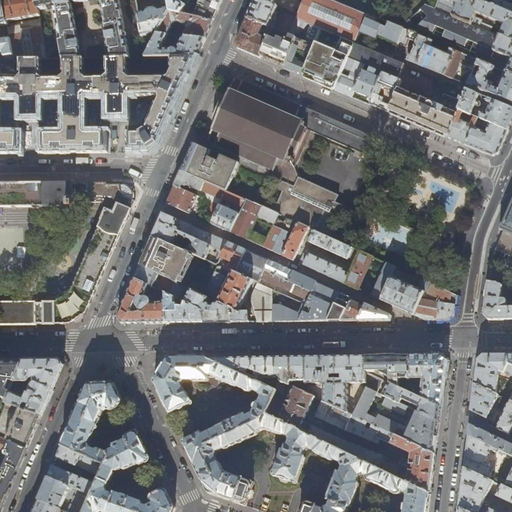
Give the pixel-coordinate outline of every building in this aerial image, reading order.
[(0,0),(0,27),(0,30),(9,29),(8,25),(7,22),(3,0),(0,0)] [(3,0),(7,22),(36,17),(37,20),(8,25),(9,29),(11,39),(14,56),(15,59),(21,59),(43,59),(48,59),(39,10),(36,0),(3,0)] [(36,0),(39,10),(55,7),(64,59),(83,59),(73,6),(72,5),(72,2),(74,1),(76,3),(95,0),(102,0),(102,1),(112,58),(128,58),(130,58),(120,0),(36,0)] [(168,0),(169,3),(170,9),(171,13),(180,15),(184,9),(178,5),(177,0),(168,0)] [(195,0),(194,5),(188,3),(184,9),(180,15),(213,22),(217,14),(222,0),(195,0)] [(255,0),(252,8),(247,19),(264,26),(273,29),(274,30),(277,22),(272,20),(274,14),(277,14),(278,12),(275,11),(277,8),(281,10),(280,7),(275,5),(276,0),(304,0),(296,21),(314,28),(308,43),(315,46),(316,45),(320,34),(321,31),(325,32),(342,39),(355,45),(367,19),(368,15),(331,0),(255,0)] [(511,15),(492,6),(485,4),(476,0),(439,0),(439,2),(456,9),(453,17),(456,19),(432,41),(433,42),(450,49),(455,51),(477,60),(511,75),(511,15)] [(511,4),(501,0),(494,0),(492,6),(511,15),(511,4)] [(453,17),(425,5),(401,28),(404,29),(427,39),(432,41),(456,19),(453,17)] [(171,13),(170,9),(159,11),(157,9),(148,10),(147,13),(139,14),(143,37),(150,35),(152,35),(153,34),(155,34),(156,32),(159,34),(171,13)] [(180,15),(171,13),(159,34),(159,35),(167,36),(172,24),(176,22),(180,24),(179,26),(181,27),(182,25),(185,27),(186,30),(183,37),(205,40),(207,35),(213,22),(180,15)] [(264,26),(247,19),(241,34),(236,44),(238,49),(249,53),(261,58),(261,56),(268,39),(260,36),(264,26)] [(387,28),(367,19),(355,45),(348,59),(365,66),(371,69),(378,72),(383,74),(398,80),(405,64),(396,61),(359,45),(364,34),(376,39),(378,35),(398,43),(399,41),(404,29),(401,28),(389,23),(387,28)] [(274,30),(273,29),(268,39),(261,56),(271,61),(286,67),(296,39),(274,30)] [(427,39),(404,29),(399,41),(405,43),(404,45),(405,46),(407,45),(410,39),(416,42),(414,47),(412,47),(407,60),(416,64),(427,39)] [(167,36),(159,35),(154,44),(147,58),(171,58),(198,57),(200,53),(205,40),(183,37),(176,51),(173,50),(163,50),(163,47),(167,36)] [(0,53),(5,52),(6,57),(14,56),(11,39),(0,41),(0,53)] [(308,43),(296,39),(286,67),(285,69),(292,71),(303,76),(308,64),(294,59),(297,51),(311,57),(315,46),(308,43)] [(336,54),(316,45),(315,46),(311,57),(308,64),(303,76),(308,79),(323,85),(335,90),(348,59),(355,45),(342,39),(336,54)] [(432,41),(427,39),(416,64),(430,70),(444,76),(455,51),(450,49),(448,54),(430,47),(433,42),(432,41)] [(154,44),(144,45),(147,58),(154,44)] [(477,60),(455,51),(444,76),(453,79),(459,62),(474,68),(475,65),(477,60)] [(0,153),(21,154),(22,134),(1,134),(0,132),(0,99),(1,98),(19,98),(21,100),(21,120),(42,120),(42,100),(44,98),(62,98),(64,100),(64,131),(61,133),(41,133),(42,153),(108,153),(108,132),(87,133),(85,131),(85,99),(87,97),(106,97),(107,100),(107,119),(128,118),(128,99),(130,97),(157,96),(158,99),(145,129),(141,133),(128,133),(128,153),(149,152),(160,146),(165,132),(181,95),(198,57),(171,58),(171,69),(169,75),(166,77),(132,77),(129,74),(128,58),(112,58),(107,58),(107,74),(104,77),(88,78),(85,74),(85,59),(83,59),(64,59),(65,74),(61,78),(46,78),(42,75),(43,59),(21,59),(21,75),(18,78),(3,78),(0,75),(0,153)] [(365,66),(348,59),(335,90),(343,93),(353,97),(363,72),(365,66)] [(467,85),(503,100),(511,103),(511,75),(477,60),(475,65),(481,68),(477,78),(471,75),(467,85)] [(378,72),(371,69),(368,74),(363,72),(353,97),(361,101),(370,105),(381,79),(376,77),(378,72)] [(398,80),(383,74),(381,79),(370,105),(379,109),(388,112),(389,111),(398,88),(401,81),(398,80)] [(252,85),(242,81),(241,82),(237,80),(233,81),(226,98),(222,96),(215,112),(212,120),(216,122),(211,132),(207,141),(209,141),(210,141),(215,143),(214,145),(274,171),(271,177),(283,182),(294,187),(298,179),(295,170),(284,165),(288,157),(295,161),(308,130),(355,151),(353,154),(360,157),(361,154),(363,155),(372,137),(356,130),(315,112),(285,99),(252,85)] [(429,101),(398,88),(389,111),(396,114),(419,124),(435,131),(449,137),(459,111),(461,105),(433,93),(429,101)] [(479,119),(508,131),(509,131),(511,123),(511,108),(467,90),(461,105),(459,111),(464,113),(476,118),(479,119)] [(464,113),(459,111),(449,137),(448,138),(455,141),(467,145),(476,127),(477,123),(479,119),(476,118),(472,126),(461,121),(464,113)] [(508,131),(479,119),(477,123),(489,128),(487,134),(479,131),(480,128),(476,127),(467,145),(493,156),(499,154),(501,148),(508,131)] [(211,151),(193,144),(187,158),(181,171),(205,182),(227,192),(239,164),(221,156),(219,159),(209,155),(211,151)] [(205,182),(181,171),(178,179),(175,186),(185,190),(187,186),(192,188),(190,193),(203,198),(203,192),(201,191),(205,182)] [(294,187),(283,182),(280,188),(280,189),(280,190),(281,191),(282,192),(283,192),(274,213),(299,224),(310,228),(309,229),(315,231),(330,238),(344,208),(336,205),(339,197),(298,179),(294,187)] [(227,192),(205,182),(201,191),(203,192),(203,198),(214,203),(207,216),(214,219),(221,203),(223,199),(227,192)] [(123,183),(86,183),(87,205),(103,205),(104,207),(105,209),(106,210),(70,294),(54,304),(35,305),(35,303),(0,303),(0,324),(70,324),(86,313),(135,201),(134,199),(124,184),(123,183)] [(0,207),(14,207),(14,208),(16,208),(16,207),(34,207),(34,208),(37,208),(37,207),(54,207),(54,208),(56,208),(57,207),(64,207),(64,206),(72,205),(72,203),(74,203),(73,184),(56,184),(56,183),(53,183),(53,184),(45,184),(43,184),(35,184),(33,184),(25,184),(23,184),(15,184),(13,184),(13,185),(5,185),(5,184),(3,184),(3,185),(0,184),(0,207)] [(382,186),(376,183),(369,198),(376,201),(382,186)] [(126,185),(124,184),(134,199),(134,193),(132,190),(130,187),(127,185),(126,185)] [(185,190),(175,186),(171,196),(167,204),(184,212),(190,214),(195,201),(201,203),(203,198),(190,193),(185,190)] [(245,200),(227,192),(223,199),(240,206),(238,210),(236,210),(235,213),(229,210),(230,207),(221,203),(214,219),(212,225),(219,228),(230,233),(245,200)] [(511,198),(505,214),(499,229),(504,230),(496,249),(511,256),(511,198)] [(230,233),(256,245),(283,257),(299,224),(274,213),(245,200),(230,233)] [(181,222),(163,214),(161,219),(153,237),(175,246),(178,239),(181,241),(182,239),(179,238),(179,236),(182,237),(183,236),(194,241),(189,252),(194,255),(205,259),(211,247),(224,253),(229,243),(181,222)] [(310,228),(299,224),(283,257),(294,261),(309,229),(310,228)] [(330,238),(315,231),(312,238),(309,236),(306,241),(347,260),(349,255),(353,257),(350,263),(354,265),(359,252),(330,238)] [(175,246),(153,237),(146,253),(140,267),(158,275),(162,277),(176,284),(181,286),(194,255),(189,252),(175,246)] [(235,246),(229,243),(224,253),(220,261),(223,262),(224,260),(232,263),(230,266),(224,264),(222,268),(223,268),(235,273),(246,251),(235,246)] [(255,255),(246,251),(235,273),(253,281),(258,284),(259,284),(259,282),(260,279),(261,279),(269,261),(255,255)] [(345,284),(349,274),(342,271),(342,270),(305,252),(299,264),(319,273),(345,284)] [(372,257),(359,252),(354,265),(349,274),(345,284),(358,290),(372,257)] [(280,266),(269,261),(261,279),(308,301),(312,293),(288,282),(293,272),(280,266)] [(396,268),(386,263),(371,296),(382,301),(392,278),(394,271),(395,269),(396,268)] [(446,278),(422,266),(419,274),(423,275),(442,285),(446,278)] [(156,281),(158,275),(140,267),(137,274),(134,279),(148,286),(152,288),(155,281),(156,281)] [(235,273),(223,268),(222,272),(231,276),(218,303),(232,310),(238,313),(253,281),(235,273)] [(225,277),(215,272),(206,290),(207,291),(206,293),(210,295),(211,292),(216,295),(225,277)] [(305,277),(293,272),(288,282),(312,293),(316,282),(305,277)] [(176,284),(162,277),(156,290),(166,294),(170,296),(176,284)] [(427,283),(421,280),(417,289),(392,278),(382,301),(395,307),(414,316),(420,300),(424,292),(427,283)] [(148,286),(134,279),(125,299),(118,318),(122,324),(132,324),(157,323),(166,323),(166,303),(150,303),(150,302),(150,301),(149,300),(149,299),(148,298),(147,298),(146,297),(147,295),(144,295),(148,286)] [(497,283),(488,281),(486,302),(484,314),(489,319),(511,319),(511,301),(506,302),(508,288),(497,283)] [(329,288),(316,282),(312,293),(308,301),(306,306),(305,322),(318,322),(327,322),(340,293),(329,288)] [(428,282),(427,283),(424,292),(442,301),(441,304),(437,303),(437,304),(420,300),(414,316),(425,320),(430,320),(448,320),(454,315),(455,305),(456,295),(446,292),(446,291),(428,282)] [(181,286),(176,284),(170,296),(174,298),(180,301),(186,288),(181,286)] [(259,284),(258,284),(251,297),(257,322),(265,322),(272,322),(272,291),(260,285),(258,284),(259,284)] [(208,299),(191,291),(185,303),(203,312),(204,323),(220,323),(232,323),(232,310),(218,303),(213,307),(210,307),(210,306),(209,305),(208,304),(207,304),(206,304),(208,299)] [(293,300),(272,291),(272,322),(284,322),(293,322),(293,300)] [(170,296),(166,294),(166,303),(166,323),(185,323),(204,323),(203,312),(185,303),(185,308),(183,307),(177,307),(177,304),(174,304),(174,298),(170,296)] [(306,306),(293,300),(293,322),(300,322),(305,322),(306,306)] [(358,305),(351,301),(342,322),(351,322),(358,321),(365,308),(358,305)] [(380,311),(366,305),(365,308),(358,321),(372,321),(390,321),(391,316),(380,311)] [(238,313),(232,310),(232,323),(241,322),(249,322),(248,313),(238,313)] [(495,355),(484,355),(478,360),(476,376),(475,385),(496,394),(500,371),(511,376),(511,396),(510,400),(511,401),(511,366),(508,364),(508,354),(495,355)] [(387,356),(366,356),(366,373),(382,380),(388,383),(413,395),(412,383),(410,383),(410,379),(422,378),(420,398),(441,408),(444,386),(447,361),(443,355),(426,356),(387,356)] [(349,356),(336,357),(336,375),(341,375),(341,380),(336,380),(335,407),(337,408),(342,411),(348,413),(347,385),(349,383),(365,383),(366,373),(366,356),(349,356)] [(253,357),(209,358),(275,391),(275,386),(262,380),(262,378),(276,378),(276,357),(253,357)] [(275,386),(275,391),(276,392),(280,381),(305,393),(305,388),(306,384),(306,357),(288,357),(276,357),(276,378),(275,386)] [(320,357),(306,357),(306,384),(322,383),(324,384),(324,402),(335,407),(336,380),(336,375),(336,357),(320,357)] [(275,391),(209,358),(173,358),(168,358),(154,381),(170,414),(192,403),(187,392),(186,393),(182,385),(185,380),(193,380),(193,381),(207,381),(209,379),(209,376),(212,376),(234,387),(235,387),(236,386),(250,392),(253,391),(259,393),(260,398),(258,401),(255,404),(252,413),(246,416),(245,414),(202,435),(200,431),(198,430),(193,433),(193,435),(193,436),(183,441),(209,493),(246,506),(249,498),(250,499),(252,498),(254,493),(253,491),(252,491),(252,490),(253,486),(252,482),(244,479),(245,478),(244,478),(243,479),(227,473),(223,470),(220,463),(218,463),(216,457),(217,453),(223,450),(226,450),(257,435),(257,433),(264,430),(282,436),(284,435),(288,437),(290,441),(288,445),(286,446),(284,450),(282,450),(274,473),(276,476),(281,478),(280,479),(282,481),(287,483),(289,482),(289,481),(293,483),(298,481),(306,458),(305,454),(307,449),(310,448),(315,450),(316,453),(333,461),(334,461),(335,459),(341,463),(343,467),(341,472),(339,471),(338,471),(328,500),(331,501),(329,507),(325,509),(318,506),(318,505),(309,502),(305,504),(304,509),(303,508),(301,509),(299,511),(348,511),(349,508),(350,508),(351,507),(360,483),(358,480),(360,474),(364,473),(368,475),(368,477),(369,480),(397,494),(400,493),(401,491),(406,493),(408,497),(407,505),(405,505),(403,511),(427,511),(430,494),(407,483),(395,477),(307,434),(298,430),(266,414),(270,405),(276,392),(275,391)] [(24,360),(14,385),(15,386),(17,387),(18,387),(19,387),(20,387),(21,387),(21,386),(22,386),(23,385),(23,384),(24,384),(24,383),(24,382),(29,382),(30,378),(34,378),(25,397),(11,391),(8,400),(6,404),(21,409),(24,403),(29,405),(27,411),(42,416),(51,394),(64,366),(60,359),(39,360),(24,360)] [(0,360),(0,397),(8,400),(11,391),(14,385),(24,360),(12,360),(0,360)] [(382,380),(366,373),(365,383),(365,388),(376,393),(382,380)] [(280,381),(276,392),(282,395),(284,390),(290,393),(285,402),(289,404),(287,407),(284,405),(280,414),(274,412),(276,408),(270,405),(266,414),(298,430),(314,397),(305,393),(280,381)] [(413,395),(388,383),(382,396),(399,403),(401,398),(414,404),(411,409),(439,422),(440,416),(441,408),(420,398),(413,395)] [(100,511),(101,511),(102,511),(173,511),(174,509),(165,489),(154,495),(151,500),(153,504),(148,506),(144,505),(143,502),(107,489),(114,471),(117,472),(122,469),(123,470),(125,471),(138,464),(139,465),(141,466),(142,468),(152,463),(136,429),(126,434),(127,436),(126,438),(126,439),(113,446),(114,449),(106,452),(95,448),(94,450),(89,448),(88,444),(90,438),(91,437),(100,418),(99,417),(102,411),(107,409),(111,410),(124,404),(114,384),(89,385),(75,417),(62,446),(104,466),(100,477),(97,485),(91,496),(84,511),(100,511)] [(496,394),(475,385),(471,417),(492,427),(495,422),(488,418),(499,396),(496,394)] [(316,393),(305,388),(305,393),(314,397),(316,393)] [(376,393),(365,388),(352,415),(363,420),(375,396),(381,399),(379,404),(404,415),(404,414),(413,418),(408,428),(412,431),(409,437),(401,433),(404,427),(374,412),(371,420),(368,419),(366,422),(371,424),(435,455),(438,435),(439,422),(411,409),(399,403),(382,396),(376,393)] [(511,401),(510,400),(496,429),(508,435),(511,427),(511,401)] [(324,402),(321,401),(314,416),(377,444),(379,439),(411,453),(409,461),(401,456),(401,457),(397,455),(395,456),(393,460),(382,456),(381,454),(377,452),(376,453),(311,425),(307,434),(395,477),(398,470),(401,471),(402,468),(408,471),(407,483),(430,494),(433,470),(435,455),(371,424),(368,430),(364,428),(366,422),(363,420),(352,415),(348,413),(342,411),(341,415),(337,413),(338,412),(336,410),(337,408),(335,407),(324,402)] [(21,409),(6,404),(0,419),(0,438),(10,442),(27,450),(32,438),(42,416),(27,411),(21,409)] [(511,445),(470,425),(468,436),(506,453),(511,456),(511,445)] [(506,453),(468,436),(466,455),(464,466),(490,477),(496,464),(492,462),(491,465),(485,462),(491,451),(499,454),(504,456),(506,453)] [(10,442),(0,438),(0,456),(4,458),(6,451),(10,442)] [(0,477),(0,511),(12,485),(27,450),(10,442),(6,451),(11,453),(0,477)] [(83,470),(100,477),(104,466),(62,446),(57,458),(76,467),(77,466),(84,469),(83,470)] [(48,477),(91,496),(97,485),(53,466),(48,477)] [(490,477),(464,466),(464,467),(464,469),(489,480),(489,479),(490,477)] [(489,480),(464,469),(461,494),(459,508),(466,511),(495,511),(490,510),(489,511),(481,508),(482,506),(484,506),(485,506),(486,504),(486,503),(484,502),(494,482),(489,480)] [(67,511),(84,511),(91,496),(48,477),(43,489),(39,499),(60,509),(65,496),(68,497),(70,495),(74,497),(67,511)] [(502,486),(500,485),(495,495),(511,502),(511,490),(502,485),(502,486)] [(268,498),(262,511),(277,511),(281,502),(268,498)] [(67,511),(60,509),(39,499),(34,511),(33,511),(67,511)]
